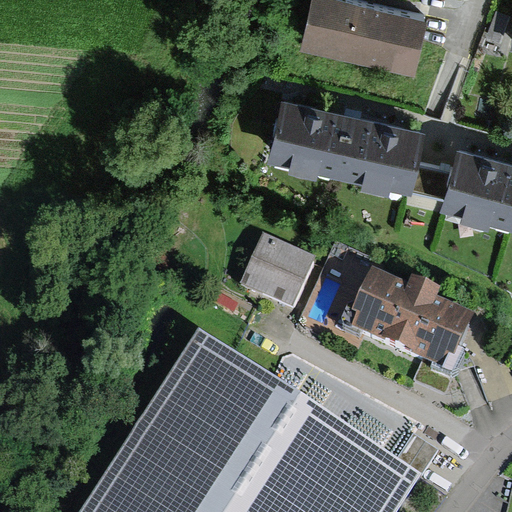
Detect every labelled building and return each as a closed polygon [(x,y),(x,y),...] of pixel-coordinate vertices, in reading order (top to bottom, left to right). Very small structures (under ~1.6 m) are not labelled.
[(428,17),(353,0),(314,0),(303,50),(414,75),(428,17)] [(424,132),(284,100),(269,163),(290,168),(288,176),(315,183),(317,174),(362,185),(361,191),(387,197),(389,191),(409,196),(410,192),(416,166),(424,132)] [(511,165),(456,150),(450,173),(443,200),(440,214),(460,219),(458,227),(487,235),(489,228),(511,233),(511,165)] [(410,192),(443,200),(450,173),(416,166),(410,192)] [(315,256),(264,234),(241,286),(293,308),(315,256)] [(368,265),(343,323),(422,358),(412,380),(446,395),(468,346),(460,342),(475,309),(438,293),(442,283),(411,269),(405,281),(368,265)] [(197,329),(78,511),(396,511),(422,473),(197,329)]
